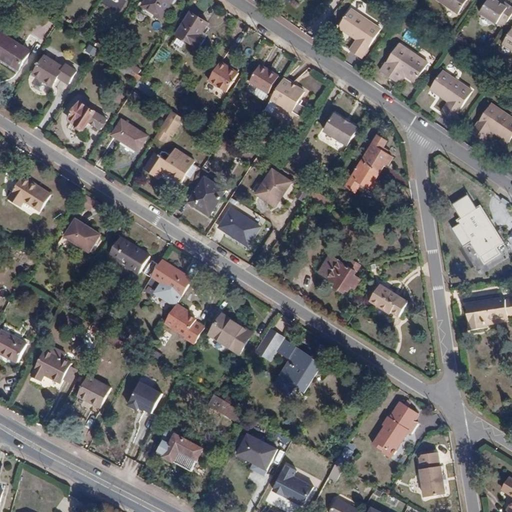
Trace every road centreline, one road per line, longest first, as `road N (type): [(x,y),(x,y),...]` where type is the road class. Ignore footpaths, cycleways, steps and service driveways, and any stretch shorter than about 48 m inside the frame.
road 1 (residential): [(457,411),(0,120)]
road 2 (residential): [(457,411),(411,118)]
road 3 (residential): [(235,0),(411,118)]
road 4 (secondary): [(174,511),(0,419)]
road 5 (secondary): [(0,433),(145,511)]
road 6 (residential): [(411,118),(511,185)]
